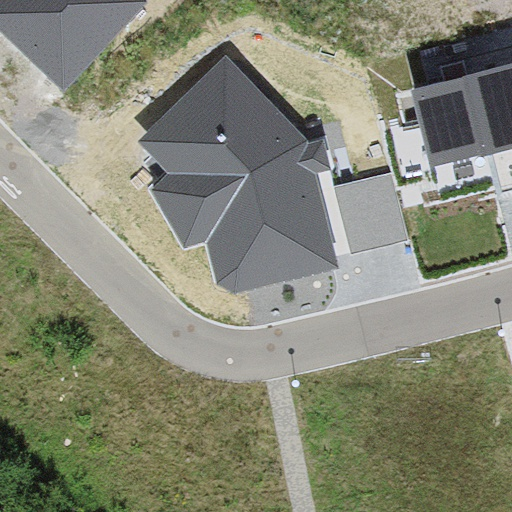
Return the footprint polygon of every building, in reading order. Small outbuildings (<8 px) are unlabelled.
[(0,0),(0,18),(64,81),(142,0),(0,0)] [(230,50),(140,139),(199,198),(227,289),(339,260),(310,141),(230,50)] [(511,62),(415,85),(432,160),(487,147),(498,192),(511,188),(511,62)] [(0,380),(60,332),(0,257),(0,380)] [(161,511),(208,459),(112,374),(45,450),(114,511),(161,511)] [(477,378),(354,416),(383,511),(387,511),(507,475),(477,378)]
